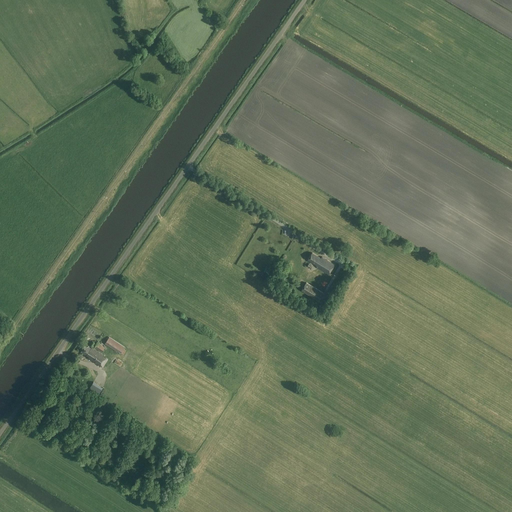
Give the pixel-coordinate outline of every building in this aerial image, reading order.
[(329,274),(335,265),(327,260),(322,257),(321,258),(312,253),(308,260),(317,265),(316,267),(329,274)] [(306,283),(302,291),(319,301),(323,293),(306,283)] [(118,351),(121,353),(124,349),(125,347),(109,337),(106,343),(118,351)] [(105,347),(98,342),(97,342),(94,347),(102,352),(105,347)] [(88,347),(87,347),(85,346),(81,351),(89,357),(89,358),(102,367),(108,359),(102,355),(103,355),(92,347),(91,348),(88,346),(88,347)]
